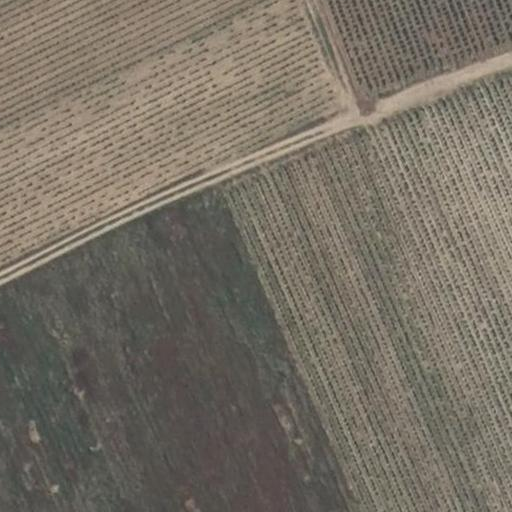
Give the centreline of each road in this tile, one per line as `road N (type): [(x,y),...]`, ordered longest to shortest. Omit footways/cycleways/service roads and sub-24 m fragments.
road 1 (track): [(0,275),(348,114),(511,55)]
road 2 (track): [(303,0),(348,114)]
